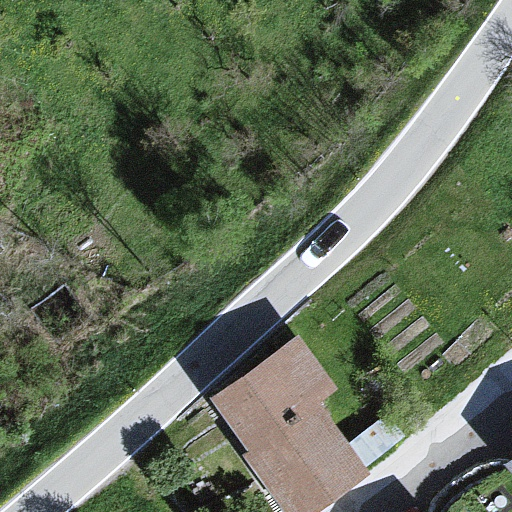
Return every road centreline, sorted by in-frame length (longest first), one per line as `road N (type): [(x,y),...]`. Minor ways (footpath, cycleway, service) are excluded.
road 1 (tertiary): [(511,23),(439,130),(357,223),(30,511)]
road 2 (unclassified): [(335,511),(511,359)]
